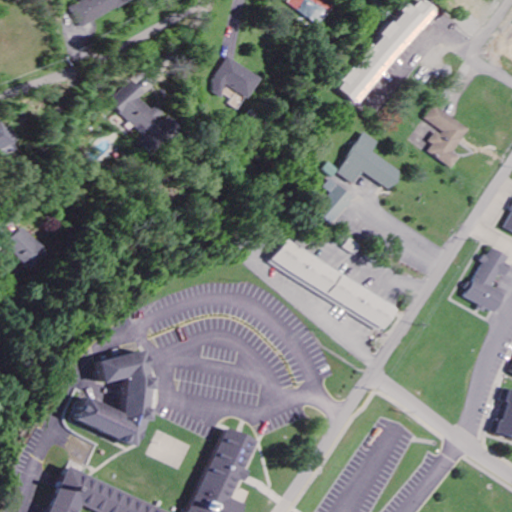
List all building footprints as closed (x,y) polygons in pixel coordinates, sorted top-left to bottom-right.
[(80,28),(127,2),(125,0),(83,0),(69,8),(80,28)] [(336,5),(329,0),(294,0),(291,5),(322,26),(336,5)] [(437,12),(422,0),(414,11),(407,5),(337,90),(358,107),(437,12)] [(473,38),(490,18),(467,0),(451,0),(451,1),(465,12),(455,24),(473,38)] [(511,29),(504,25),(496,38),(511,48),(507,56),(511,58),(511,29)] [(261,79),(228,58),(209,89),(221,97),(223,94),(232,100),(229,105),(239,112),(261,79)] [(142,139),(136,144),(144,153),(174,127),(163,114),(158,118),(140,97),(143,94),(132,81),(109,102),(142,139)] [(470,131),(437,106),(426,121),(442,132),(428,150),(452,168),(461,157),(454,152),(470,131)] [(19,147),(9,127),(2,131),(0,127),(0,151),(1,151),(3,155),(19,147)] [(403,171),(371,152),(378,142),(362,131),(336,174),(353,184),(361,172),(391,191),(403,171)] [(329,194),(314,213),(332,227),(354,199),(328,179),(321,188),(329,194)] [(511,201),(511,229),(500,223),(511,201)] [(3,244),(28,270),(46,254),(21,227),(3,244)] [(268,267),(382,331),(396,305),(282,242),(268,267)] [(461,294),(490,248),(507,259),(490,286),(503,294),(491,313),(461,294)] [(79,394),(67,419),(127,448),(142,424),(146,378),(139,349),(91,361),(97,382),(120,376),(117,412),(79,394)] [(511,388),(511,435),(491,429),(504,386),(511,388)] [(40,511),(62,465),(165,511),(181,511),(221,427),(254,442),(228,498),(239,503),(234,511),(94,511),(77,504),(73,511),(40,511)]
